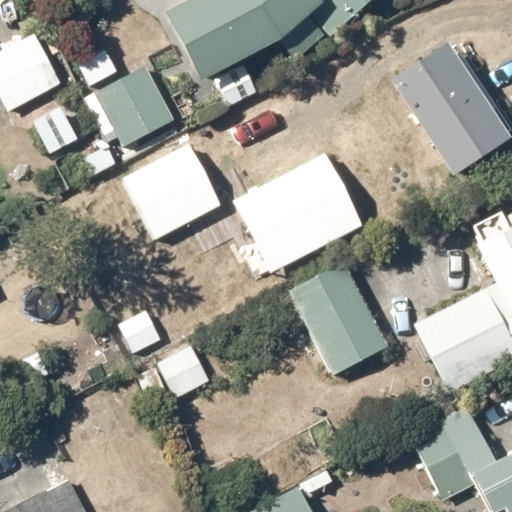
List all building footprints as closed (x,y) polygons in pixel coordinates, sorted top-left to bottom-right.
[(200,0),(163,19),(194,91),(278,48),(297,64),(376,0),(200,0)] [(61,85),(36,36),(0,54),(0,100),(7,114),(61,85)] [(507,146),(442,49),(386,87),(451,184),(507,146)] [(119,79),(107,52),(76,66),(117,153),(173,128),(145,67),(119,79)] [(87,145),(70,108),(32,125),(50,163),(87,145)] [(511,218),(465,242),(491,293),(413,332),(445,396),(511,361),(511,218)] [(386,351),(347,270),(292,297),(331,377),(386,351)] [(203,337),(143,374),(166,412),(226,375),(203,337)] [(511,511),(511,458),(494,467),(467,411),(411,438),(441,500),(470,487),(482,511),(511,511)] [(87,511),(72,481),(4,511),(87,511)] [(306,511),(296,490),(252,511),(306,511)]
